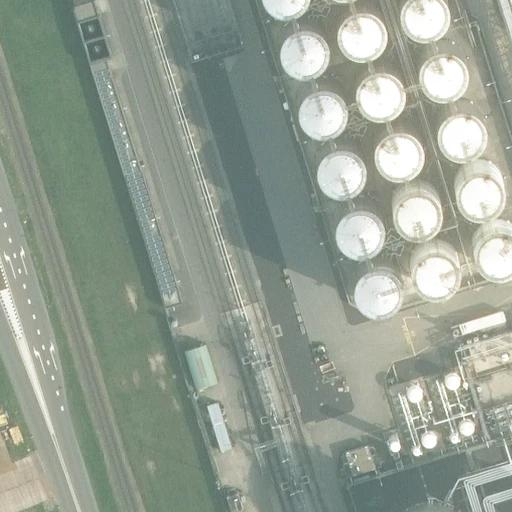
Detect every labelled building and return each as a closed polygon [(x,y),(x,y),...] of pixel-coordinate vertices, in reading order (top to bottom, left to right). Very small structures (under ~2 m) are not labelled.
[(71,0),(73,6),(72,12),(89,62),(109,56),(91,0),(71,0)] [(295,9),(300,0),(266,0),(285,12),(278,49),(298,63),(307,65),(324,41),(325,30),(295,9)] [(431,30),(439,31),(446,29),(453,25),(458,18),(461,11),(461,3),(459,0),(413,0),(413,7),(414,14),(418,21),(424,27),(431,30)] [(361,55),(369,55),(377,54),(384,49),(389,43),(391,36),(391,28),(389,21),(384,14),(378,10),(370,7),(362,8),(355,11),(349,16),(345,23),(343,31),(345,39),(348,46),(354,51),(361,55)] [(448,88),(456,88),(463,87),(470,82),(475,76),(478,69),(478,61),(475,53),(471,47),(464,42),(456,40),(448,41),(441,44),(435,49),(431,56),(430,64),(431,72),(435,79),(441,84),(448,88)] [(380,113),(388,113),(396,111),(402,107),(407,101),(410,94),(410,86),(408,78),(403,72),(397,67),(389,65),(381,66),(373,69),(367,74),(363,81),(362,89),(363,97),(367,104),(373,109),(380,113)] [(300,124),(338,125),(339,80),(301,79),(300,124)] [(466,147),(474,147),(481,146),(488,141),(493,135),(496,128),(496,120),(494,113),(489,106),(482,102),(474,99),(466,100),(459,103),(453,108),(449,115),(448,123),(449,131),(453,138),(459,143),(466,147)] [(400,172),(407,173),(415,171),(422,167),(427,161),(429,153),(430,146),(427,138),(422,132),(416,127),(408,125),(400,125),(393,129),(387,134),(383,141),(381,149),(383,157),(387,164),(392,169),(400,172)] [(347,189),(366,152),(330,134),(311,171),(347,189)] [(486,208),(494,209),(502,207),(509,203),(511,198),(511,171),(509,168),(503,163),(495,161),(487,162),(480,165),(474,170),(470,177),(468,185),(470,193),(473,200),(479,205),(486,208)] [(419,231),(427,231),(434,230),(441,225),(446,219),(449,212),(449,204),(447,197),(442,190),(435,186),(427,183),(419,184),(412,187),(406,192),(402,199),(401,207),(402,215),(406,222),(412,227),(419,231)] [(377,243),(377,202),(337,202),(337,244),(377,243)] [(503,268),(510,269),(511,268),(511,221),(503,222),(496,225),(490,230),(486,237),(485,245),(486,253),(490,260),(495,265),(503,268)] [(439,289),(447,290),(454,288),(461,284),(466,278),(469,270),(469,263),(467,255),(462,249),(455,244),(448,242),(439,242),(432,246),(426,251),(422,258),(421,266),(422,274),(426,281),(432,286),(439,289)] [(375,250),(345,278),(376,309),(405,282),(375,250)] [(205,344),(184,351),(195,389),(217,382),(205,344)] [(344,452),(355,483),(379,475),(368,444),(344,452)]
